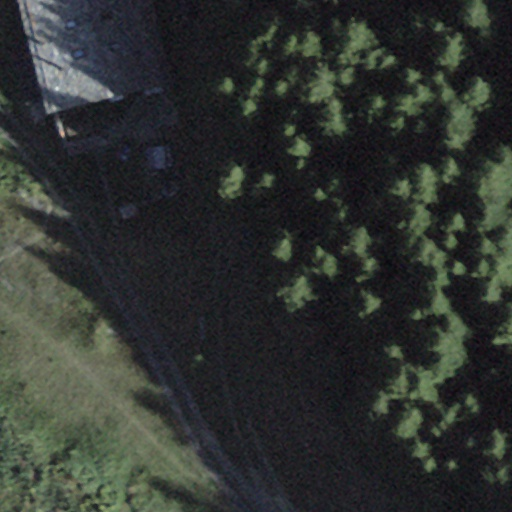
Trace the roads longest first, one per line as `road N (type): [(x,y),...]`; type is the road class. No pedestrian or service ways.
road 1 (track): [(0,108),(33,136),(240,471),(287,511)]
road 2 (track): [(299,511),(259,427),(245,325),(243,140)]
